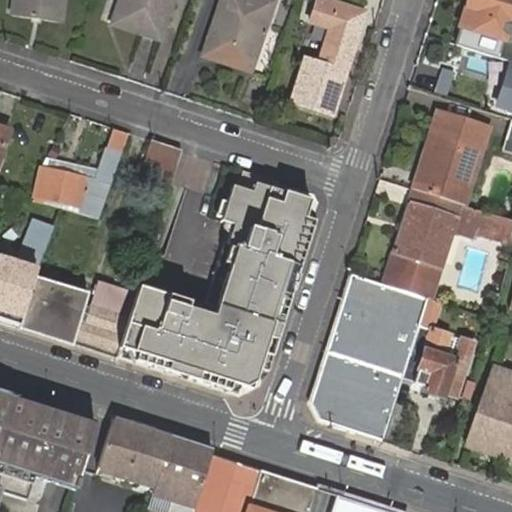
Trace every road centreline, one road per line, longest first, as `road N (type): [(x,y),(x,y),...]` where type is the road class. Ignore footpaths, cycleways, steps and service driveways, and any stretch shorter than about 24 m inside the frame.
road 1 (residential): [(353,181),(0,62)]
road 2 (secondary): [(273,442),(0,349)]
road 3 (residential): [(353,181),(273,442)]
road 4 (secondary): [(489,511),(273,442)]
road 5 (residential): [(411,0),(353,181)]
